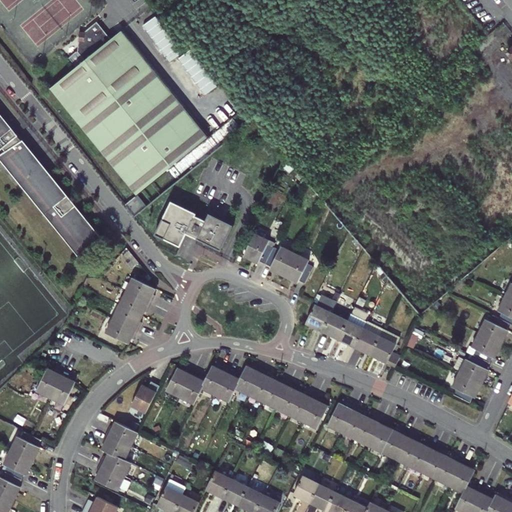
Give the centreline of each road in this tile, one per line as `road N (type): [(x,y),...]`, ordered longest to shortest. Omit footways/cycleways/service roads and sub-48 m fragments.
road 1 (residential): [(0,64),(158,259)]
road 2 (residential): [(301,359),(478,437)]
road 3 (residential): [(131,367),(72,435),(59,511)]
